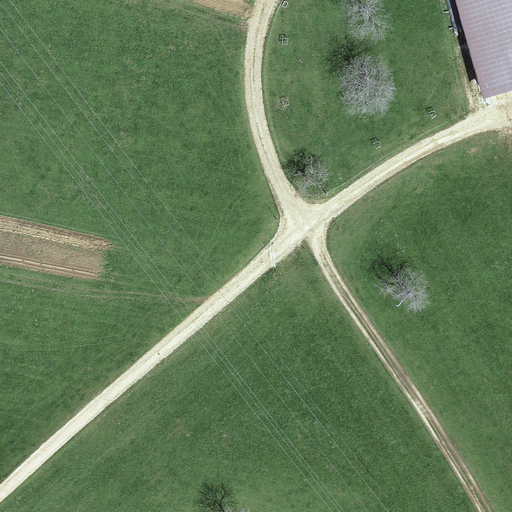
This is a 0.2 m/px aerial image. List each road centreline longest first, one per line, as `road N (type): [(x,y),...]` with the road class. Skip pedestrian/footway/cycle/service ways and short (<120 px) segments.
road 1 (track): [(305,233),(0,490)]
road 2 (track): [(482,511),(305,233)]
road 3 (track): [(305,233),(259,124),(254,50),(263,0)]
road 4 (track): [(511,116),(422,151),(305,233)]
